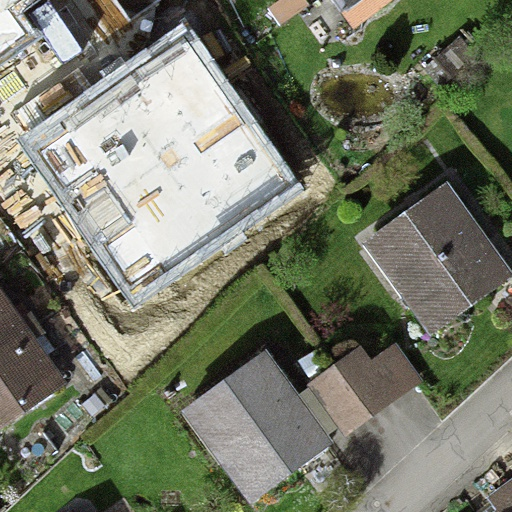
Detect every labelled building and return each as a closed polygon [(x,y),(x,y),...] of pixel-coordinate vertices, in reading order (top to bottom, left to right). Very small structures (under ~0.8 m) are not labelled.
[(385,0),(349,0),(361,17),(385,0)] [(511,279),(511,270),(453,182),(363,242),(427,336),(511,279)] [(0,408),(75,360),(5,251),(0,254),(0,408)] [(305,395),(266,346),(181,413),(251,502),(330,440),(298,401),(305,395)] [(364,352),(340,368),(371,414),(417,383),(395,349),(372,365),(364,352)] [(340,368),(316,383),(347,430),(371,414),(340,368)] [(106,511),(95,496),(73,511),(106,511)]
